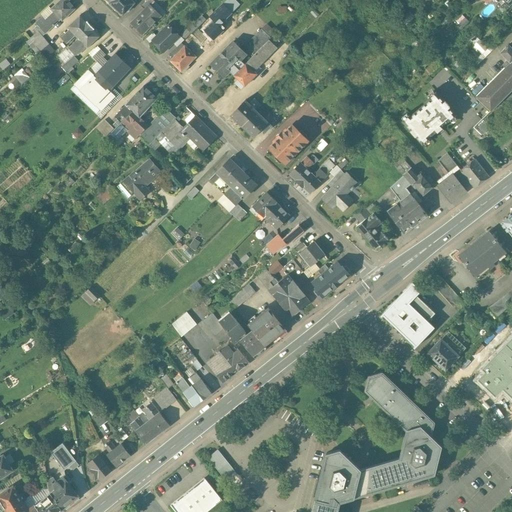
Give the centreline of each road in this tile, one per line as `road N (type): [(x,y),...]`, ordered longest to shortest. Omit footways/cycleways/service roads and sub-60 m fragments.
road 1 (residential): [(379,282),(303,199),(91,0)]
road 2 (primary): [(130,482),(349,304)]
road 3 (residential): [(511,456),(349,304)]
road 4 (primary): [(379,282),(511,178)]
